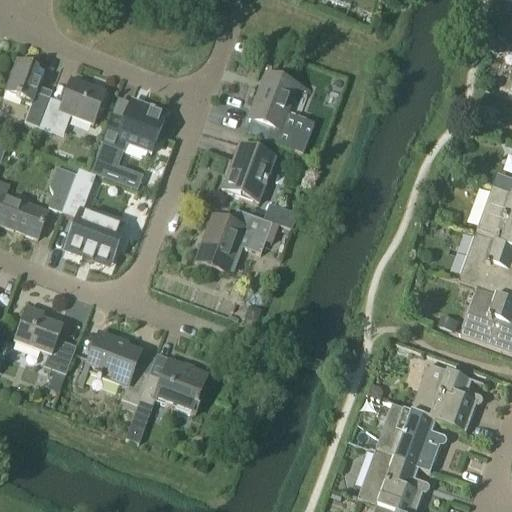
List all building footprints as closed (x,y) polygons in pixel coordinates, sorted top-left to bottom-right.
[(36,133),(47,103),(34,98),(39,84),(34,82),(36,74),(15,66),(3,100),(29,109),(22,127),(36,133)] [(265,80),(248,125),(269,133),(265,146),(300,159),(311,128),(298,123),(308,96),(295,91),(265,80)] [(47,103),(36,133),(50,138),(57,118),(91,130),(103,98),(68,86),(60,108),(47,103)] [(94,161),(88,178),(135,196),(141,181),(115,171),(116,169),(124,148),(150,157),(163,120),(129,108),(121,129),(108,124),(94,161)] [(257,209),(274,162),(238,150),(222,196),(257,209)] [(60,218),(74,181),(54,173),(47,192),(54,195),(46,214),(60,219),(60,218)] [(60,218),(60,219),(77,225),(65,255),(81,261),(80,263),(91,267),(93,261),(108,267),(121,233),(80,218),(91,187),(74,181),(60,218)] [(0,189),(0,232),(34,245),(44,217),(0,202),(4,191),(0,189)] [(511,199),(492,192),(475,238),(511,251),(511,199)] [(270,229),(234,215),(229,229),(210,222),(195,268),(227,278),(236,251),(258,260),(270,229)] [(511,251),(475,238),(458,286),(477,293),(511,305),(511,251)] [(511,305),(477,293),(459,340),(511,359),(511,305)] [(39,324),(42,318),(26,312),(13,347),(46,359),(42,371),(64,379),(75,352),(55,345),(60,332),(39,324)] [(96,340),(82,378),(123,394),(124,394),(120,405),(120,406),(118,412),(133,418),(134,413),(147,380),(151,368),(135,362),(136,360),(110,349),(111,345),(96,340)] [(203,379),(167,366),(160,385),(147,380),(134,413),(148,418),(153,403),(192,419),(198,405),(194,403),(203,379)] [(410,416),(435,425),(466,436),(477,406),(465,402),(472,385),(427,369),(410,416)] [(435,425),(410,416),(391,409),(374,456),(418,472),(429,476),(440,445),(429,441),(435,425)] [(135,449),(142,430),(129,424),(121,444),(135,449)] [(412,488),(418,472),(374,456),(358,502),(376,509),(384,511),(415,511),(423,492),(412,488)]
